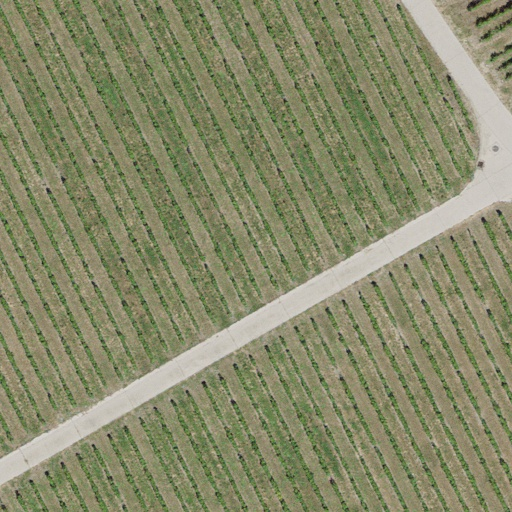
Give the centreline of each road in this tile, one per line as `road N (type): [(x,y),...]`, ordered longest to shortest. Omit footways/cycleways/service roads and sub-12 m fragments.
road 1 (track): [(0,450),(511,176)]
road 2 (track): [(413,0),(511,139)]
